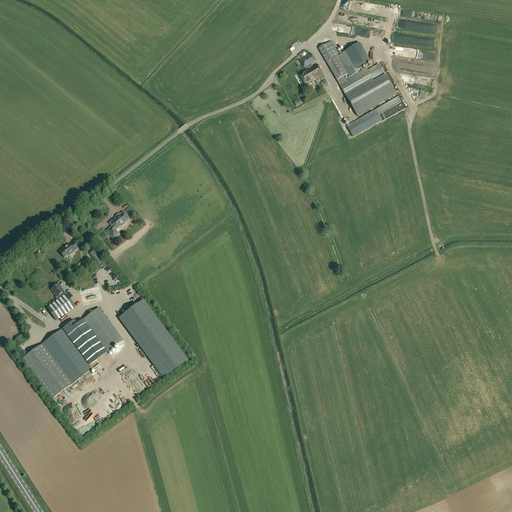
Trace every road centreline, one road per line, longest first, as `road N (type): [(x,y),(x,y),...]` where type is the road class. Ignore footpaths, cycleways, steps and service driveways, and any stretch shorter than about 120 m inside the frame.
road 1 (unknown): [(0,284),(41,333),(85,307),(113,310),(139,362),(87,401)]
road 2 (unclassified): [(0,270),(180,132)]
